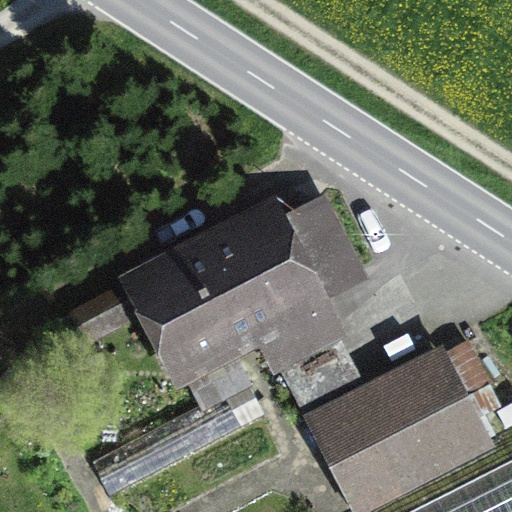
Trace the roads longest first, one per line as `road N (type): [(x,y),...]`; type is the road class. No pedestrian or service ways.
road 1 (secondary): [(511,242),(136,0)]
road 2 (track): [(511,168),(251,0)]
